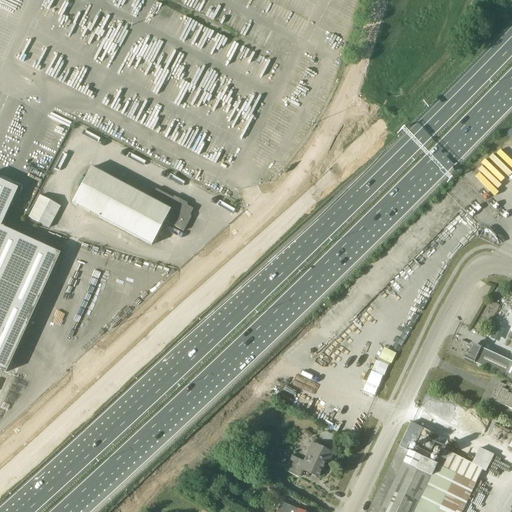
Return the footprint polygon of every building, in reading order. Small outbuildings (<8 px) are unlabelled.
[(150,200),(91,168),(72,203),(152,245),(165,221),(184,231),(191,217),(191,216),(194,209),(187,205),(187,203),(174,196),(173,198),(156,189),(150,200)] [(18,189),(0,180),(0,369),(6,373),(60,254),(1,227),(18,189)] [(49,229),(61,208),(39,196),(28,218),(49,229)] [(343,290),(352,299),(360,291),(351,282),(343,290)] [(511,362),(481,348),(481,347),(481,346),(480,348),(475,345),(474,346),(473,349),(471,348),(470,350),(468,354),(466,354),(465,358),(463,357),(463,358),(474,363),(511,380),(511,362)] [(493,391),(488,402),(499,407),(500,404),(511,409),(511,384),(507,383),(506,385),(499,383),(495,392),(493,391)] [(412,453),(399,447),(368,511),(462,511),(482,470),(485,472),(493,455),(479,449),(472,464),(443,450),(435,465),(427,461),(431,453),(430,452),(438,437),(430,433),(423,448),(416,445),(412,453)] [(327,459),(329,461),(333,453),(316,445),(307,463),(292,456),(285,471),(299,478),(299,477),(298,477),(301,469),(318,477),(327,459)] [(188,471),(185,476),(192,480),(196,474),(188,471)] [(277,499),(281,492),(270,486),(270,487),(266,484),(263,490),(267,492),(266,493),(277,499)] [(276,511),(303,511),(281,502),(276,511)]
